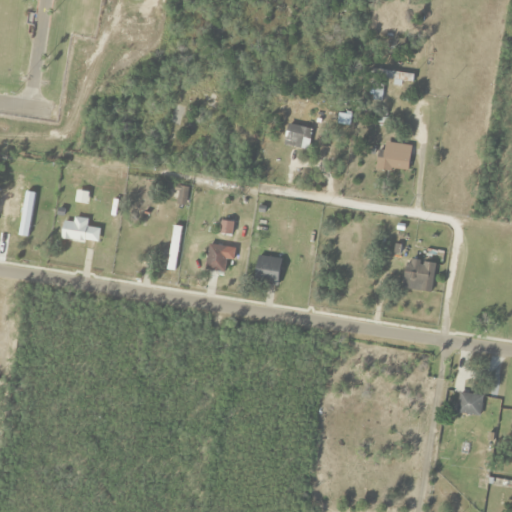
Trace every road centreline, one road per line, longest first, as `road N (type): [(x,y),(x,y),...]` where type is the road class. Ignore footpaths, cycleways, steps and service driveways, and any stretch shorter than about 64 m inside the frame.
road 1 (residential): [(511,352),(0,273)]
road 2 (residential): [(441,339),(456,232),(449,221),(161,174)]
